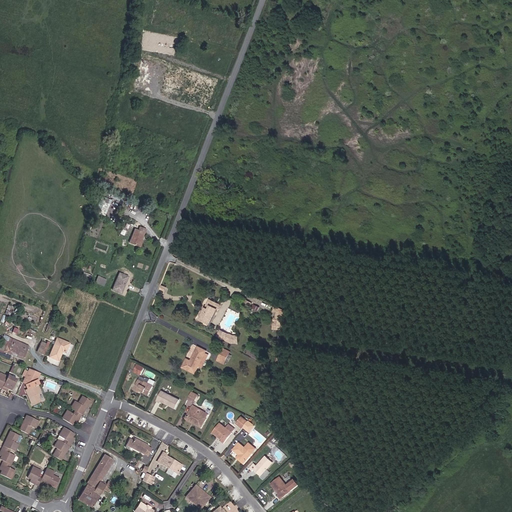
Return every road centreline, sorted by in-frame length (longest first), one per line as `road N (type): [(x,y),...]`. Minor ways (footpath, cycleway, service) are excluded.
road 1 (tertiary): [(108,400),(262,0)]
road 2 (residential): [(259,511),(213,456),(108,400)]
road 3 (track): [(63,279),(32,358),(108,400)]
